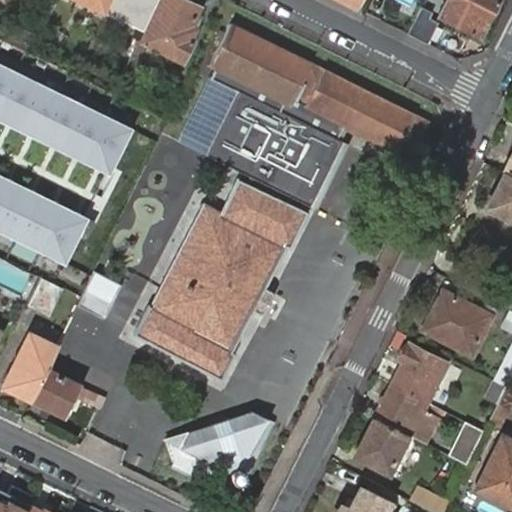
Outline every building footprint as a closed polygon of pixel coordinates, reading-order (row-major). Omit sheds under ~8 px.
[(142,30),(156,0),(80,0),(99,9),(142,30)] [(138,39),(116,85),(130,92),(141,69),(140,68),(150,45),(181,61),(191,39),(189,38),(194,28),(198,19),(193,16),(195,12),(197,6),(183,0),(160,0),(142,40),(138,39)] [(480,38),(488,21),(498,2),(493,0),(446,0),(438,17),(471,34),(480,38)] [(420,8),(406,33),(425,42),(435,22),(426,17),(429,12),(420,8)] [(6,40),(26,50),(36,31),(16,21),(6,40)] [(214,67),(209,77),(236,90),(204,156),(308,205),(339,140),(334,137),(340,124),(305,105),(323,69),(309,63),(229,23),(209,65),(214,67)] [(129,127),(0,64),(0,117),(108,170),(129,127)] [(415,115),(323,69),(305,105),(346,126),(397,152),(415,115)] [(236,90),(209,77),(178,143),(204,156),(236,90)] [(425,121),(415,115),(397,152),(408,157),(425,121)] [(340,124),(334,137),(339,140),(346,126),(340,124)] [(86,215),(0,174),(0,231),(64,261),(86,215)] [(511,175),(510,175),(491,209),(511,220),(511,175)] [(147,305),(133,333),(219,379),(233,353),(230,351),(251,310),(258,313),(262,312),(271,294),(270,290),(263,287),(285,245),(288,247),(305,211),(236,178),(220,211),(203,203),(150,306),(147,305)] [(76,304),(94,313),(111,279),(93,270),(87,281),(80,296),(76,304)] [(27,305),(48,315),(61,289),(40,278),(27,305)] [(111,279),(94,313),(103,318),(120,284),(111,279)] [(446,291),(426,330),(475,355),(496,316),(446,291)] [(503,326),(511,330),(511,310),(503,326)] [(1,384),(30,398),(44,369),(55,346),(27,333),(1,384)] [(406,363),(394,384),(432,403),(444,381),(438,378),(447,361),(411,343),(402,361),(406,363)] [(511,349),(497,380),(500,382),(508,386),(511,378),(511,349)] [(44,369),(30,398),(62,414),(76,385),(44,369)] [(508,386),(500,382),(491,399),(499,404),(508,386)] [(394,384),(377,418),(415,437),(427,443),(440,417),(444,419),(448,411),(432,403),(394,384)] [(499,404),(490,422),(500,427),(511,402),(511,387),(508,386),(499,404)] [(249,468),(249,469),(258,451),(274,421),(250,409),(164,437),(171,460),(168,466),(196,480),(225,471),(225,470),(226,470),(226,469),(226,468),(227,468),(227,467),(228,467),(228,466),(229,466),(229,465),(230,465),(231,464),(232,464),(233,464),(233,463),(234,463),(235,463),(236,463),(237,463),(238,463),(238,464),(239,464),(240,464),(241,465),(242,465),(243,465),(244,465),(244,466),(245,466),(245,467),(246,467),(247,467),(247,468),(248,468),(249,468)] [(415,437),(377,418),(369,434),(372,436),(366,448),(361,457),(371,462),(396,475),(415,437)] [(481,428),(486,430),(490,422),(486,420),(481,428)] [(469,422),(452,456),(469,464),(486,430),(481,428),(469,422)] [(511,438),(508,436),(481,490),(511,505),(511,438)] [(231,470),(230,471),(229,473),(229,474),(229,475),(229,476),(229,478),(229,479),(230,480),(231,480),(231,482),(232,482),(234,483),(235,483),(236,483),(237,483),(238,483),(239,482),(240,482),(241,481),(242,480),(243,479),(243,478),(244,477),(244,476),(244,474),(244,473),(243,472),(242,471),(242,470),(241,470),(239,469),(238,469),(237,468),(236,468),(235,468),(234,468),(233,469),(231,470)] [(396,511),(404,497),(373,481),(358,511),(351,507),(348,511),(396,511)] [(414,501),(434,511),(446,511),(451,503),(421,487),(414,501)] [(47,511),(46,511),(50,503),(31,493),(24,508),(4,498),(2,501),(0,499),(0,511),(47,511)]
